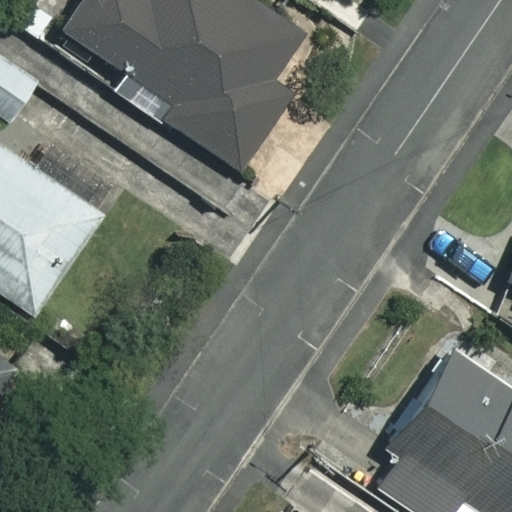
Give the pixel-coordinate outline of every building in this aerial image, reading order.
[(74,0),(54,33),(115,70),(106,85),(233,163),(280,87),(263,77),(295,25),(254,0),(74,0)] [(30,76),(0,56),(0,113),(4,116),(30,76)] [(94,209),(0,143),(0,289),(26,307),(94,209)] [(511,240),(494,272),(511,281),(511,240)] [(415,511),(511,511),(511,385),(440,339),(355,474),(415,511)] [(0,375),(9,363),(0,357),(0,375)]
